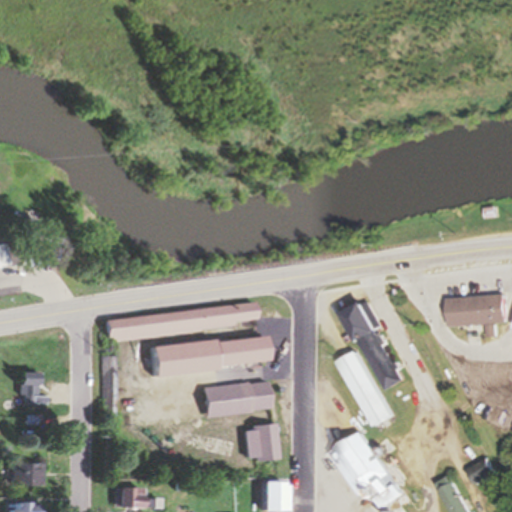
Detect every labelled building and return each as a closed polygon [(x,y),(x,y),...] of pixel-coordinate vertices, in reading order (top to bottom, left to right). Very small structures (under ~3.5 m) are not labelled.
[(23,210),(19,218),(12,214),(7,222),(48,243),(53,234),(30,222),(34,216),(23,210)] [(509,295),(510,324),(452,327),(450,299),(509,295)] [(247,303),(102,323),(104,335),(107,335),(108,342),(228,326),(227,322),(249,319),(247,303)] [(342,316),(365,303),(382,335),(385,334),(390,344),(386,347),(396,366),(402,363),(404,368),(402,369),(408,381),(389,391),(364,342),(357,345),(342,316)] [(143,346),(147,379),(209,371),(209,366),(259,361),(256,338),(208,344),(207,338),(143,346)] [(360,352),(397,415),(376,428),(339,365),(360,352)] [(97,356),(97,415),(112,415),(113,356),(97,356)] [(41,403),(41,397),(31,397),(31,383),(35,383),(35,374),(12,374),(12,386),(17,386),(17,404),(41,403)] [(197,388),(201,417),(264,409),(261,384),(244,386),(244,382),(197,388)] [(137,402),(140,422),(183,418),(181,397),(137,402)] [(35,415),(36,425),(21,425),(21,415),(35,415)] [(239,432),(241,457),(249,457),(249,460),(272,458),(268,425),(245,427),(246,432),(239,432)] [(364,432),(331,455),(361,497),(367,493),(371,499),(376,497),(383,508),(406,492),(364,432)] [(492,458),(501,474),(480,485),(472,469),(492,458)] [(37,465),(4,465),(4,486),(38,486),(37,465)] [(454,475),(474,511),(454,511),(439,484),(454,475)] [(255,482),(255,511),(287,511),(287,486),(277,486),(277,482),(255,482)] [(111,489),(111,510),(154,510),(154,499),(134,499),(134,489),(111,489)] [(31,511),(31,503),(5,503),(5,510),(0,510),(0,511),(31,511)]
